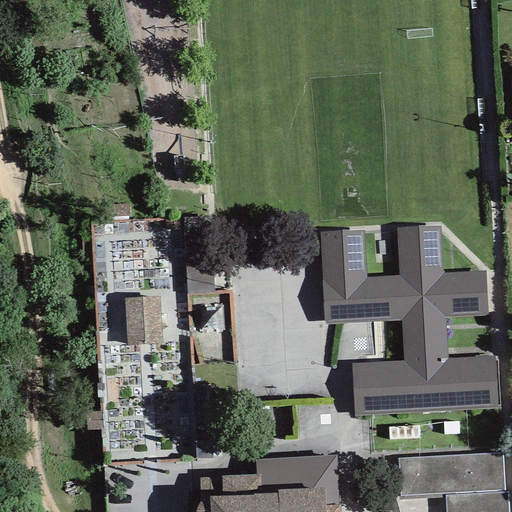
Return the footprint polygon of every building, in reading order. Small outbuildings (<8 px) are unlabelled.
[(364,233),(320,235),(324,330),(404,327),(406,365),(352,367),(354,413),(503,407),(501,355),(454,356),(453,326),(491,325),(489,275),(443,277),(441,233),(401,234),(402,280),(366,281),(364,233)] [(159,298),(124,300),(126,345),(161,344),(159,298)] [(222,306),(197,307),(198,330),(222,329),(222,306)] [(327,511),(325,487),(324,453),(261,456),(262,470),(209,475),(207,499),(201,505),(199,511),(327,511)] [(503,453),(397,458),(399,495),(447,493),(447,511),(508,511),(508,492),(505,492),(503,453)]
